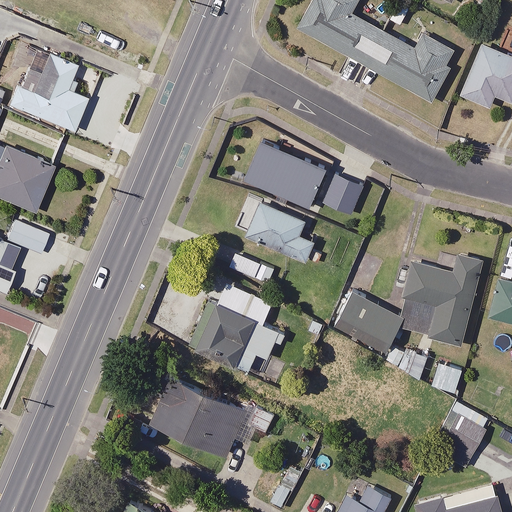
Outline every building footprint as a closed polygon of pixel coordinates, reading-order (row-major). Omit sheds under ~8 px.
[(354,0),(306,0),(295,20),(431,96),(457,47),(423,29),(416,42),(352,6),(354,0)] [(39,20),(0,5),(0,23),(33,36),(39,20)] [(511,48),(480,36),(459,88),(490,101),(494,89),(511,96),(511,48)] [(75,59),(36,42),(30,55),(26,53),(8,96),(72,123),(86,91),(65,83),(75,59)] [(2,140),(0,139),(0,190),(34,204),(53,155),(4,135),(2,140)] [(306,212),(259,192),(244,229),(305,254),(314,234),(299,228),(306,212)] [(47,228),(13,214),(5,233),(39,247),(47,228)] [(0,242),(5,231),(0,229),(0,283),(3,285),(12,263),(0,257),(0,242)] [(275,263),(235,246),(229,260),(269,278),(275,263)] [(403,314),(401,321),(430,327),(429,335),(463,342),(481,254),(458,249),(455,264),(415,255),(403,314)] [(343,278),(358,285),(367,265),(353,258),(343,278)] [(511,266),(499,263),(488,311),(511,316),(511,266)] [(273,296),(226,275),(217,295),(209,292),(189,338),(249,364),(256,347),(267,351),(279,325),(263,318),(273,296)] [(385,345),(403,314),(353,285),(335,317),(385,345)] [(397,337),(387,353),(419,372),(429,355),(397,337)] [(462,363),(437,355),(430,379),(455,387),(462,363)] [(249,397),(173,363),(150,414),(227,448),(235,431),(248,437),(256,419),(268,424),(274,409),(249,397)] [(484,424),(489,415),(456,396),(430,443),(466,463),(487,426),(484,424)] [(380,511),(390,492),(355,474),(335,511),(380,511)] [(292,485),(282,478),(269,499),(280,505),(292,485)] [(502,511),(494,479),(417,498),(420,511),(502,511)] [(121,511),(174,511),(130,493),(121,511)]
